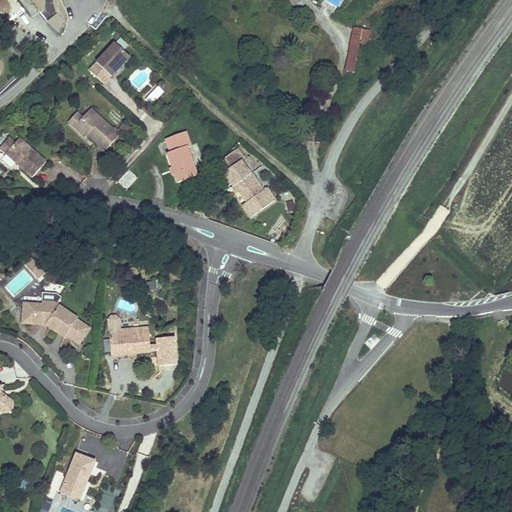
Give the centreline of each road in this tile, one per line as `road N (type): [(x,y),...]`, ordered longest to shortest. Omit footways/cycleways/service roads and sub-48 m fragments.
road 1 (residential): [(299,266),(315,196),(103,6),(85,5),(73,30),(0,100)]
road 2 (residential): [(0,348),(19,356),(90,424),(148,427),(181,409),(199,385),(214,287)]
road 3 (unclassified): [(511,302),(408,308),(299,266)]
road 4 (unclassified): [(0,207),(97,204),(175,221)]
